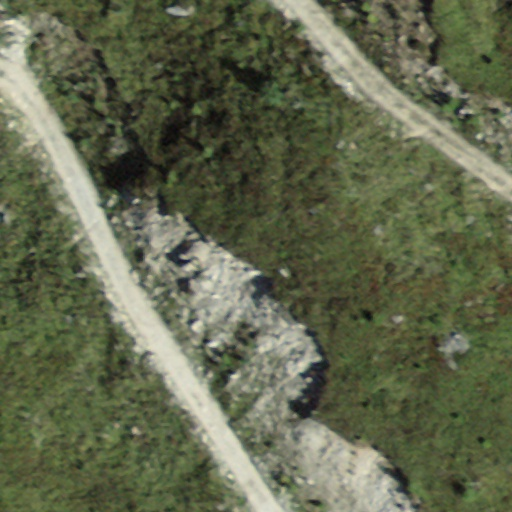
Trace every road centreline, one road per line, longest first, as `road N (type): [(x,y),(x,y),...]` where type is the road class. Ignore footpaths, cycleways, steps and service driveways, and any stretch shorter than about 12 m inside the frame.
road 1 (track): [(0,73),(35,107),(117,278),(269,511)]
road 2 (track): [(511,190),(385,94),(295,0)]
